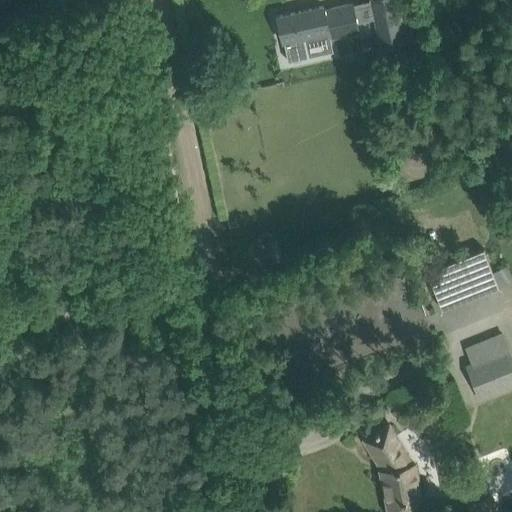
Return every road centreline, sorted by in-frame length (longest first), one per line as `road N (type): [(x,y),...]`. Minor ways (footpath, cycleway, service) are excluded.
road 1 (track): [(156,0),(208,294),(270,511)]
road 2 (track): [(0,334),(197,295)]
